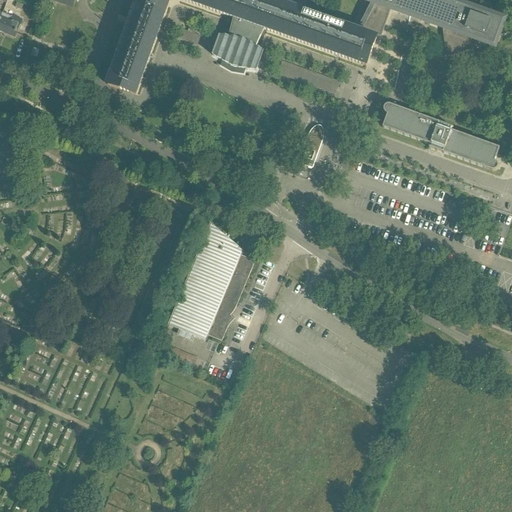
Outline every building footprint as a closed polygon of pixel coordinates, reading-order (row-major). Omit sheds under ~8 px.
[(138,0),(108,86),(136,96),(168,6),(163,4),(164,0),(179,0),(230,18),(222,40),(217,55),(224,59),(222,64),(232,70),(244,72),(246,67),(254,68),(259,54),(256,50),(267,31),(366,67),(376,39),(375,38),(356,32),(278,4),(279,0),(138,0)] [(360,0),(365,2),(356,29),(357,30),(356,32),(375,38),(376,36),(381,38),(390,11),(403,15),(442,29),(443,36),(444,43),(445,50),(446,56),(453,55),(459,53),(466,51),(472,49),(478,47),(484,45),(485,44),(494,48),(497,38),(501,36),(505,34),(508,32),(502,26),(503,23),(491,18),(483,13),(475,8),(467,4),(459,0),(441,0),(441,1),(441,2),(434,0),(360,0)] [(3,13),(0,20),(0,31),(15,37),(21,21),(3,13)] [(31,56),(37,59),(40,51),(34,49),(31,56)] [(341,83),(284,63),(279,77),(336,97),(341,83)] [(387,115),(386,119),(383,128),(430,146),(429,149),(492,172),(493,172),(494,172),(495,171),(496,171),(497,170),(498,169),(498,168),(498,167),(498,166),(498,165),(498,164),(497,163),(496,163),(496,162),(495,162),(500,149),(452,132),(453,128),(395,107),(396,104),(388,105),(387,106),(386,106),(385,107),(385,108),(384,108),(384,109),(384,110),(384,111),(384,112),(384,113),(385,114),(386,115),(387,115)] [(308,136),(299,163),(312,168),(313,168),(321,146),(323,141),(324,134),(324,130),(322,126),(319,124),(315,126),(311,131),(308,136)] [(169,326),(205,341),(207,336),(222,342),(227,329),(229,326),(231,324),(232,322),(234,321),(236,319),(235,319),(231,316),(232,314),(233,313),(234,311),(235,310),(236,309),(237,306),(255,262),(241,256),(243,251),(212,224),(169,326)] [(159,354),(194,369),(198,359),(163,345),(159,354)]
